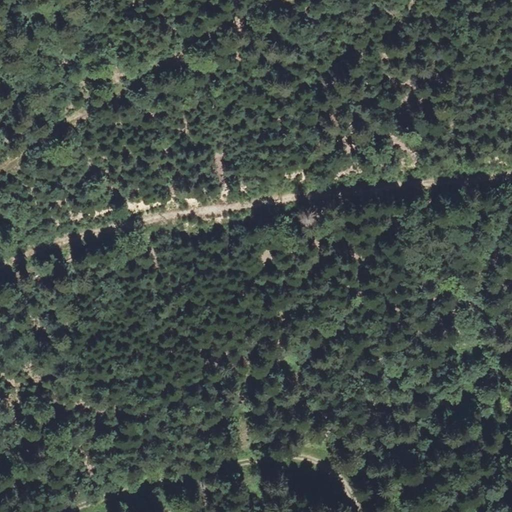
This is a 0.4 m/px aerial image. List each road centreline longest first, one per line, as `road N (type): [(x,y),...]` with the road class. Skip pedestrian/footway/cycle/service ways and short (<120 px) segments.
road 1 (track): [(0,263),(187,210),(511,171)]
road 2 (track): [(56,511),(268,454),(318,461),(356,511)]
road 3 (track): [(268,0),(0,162)]
